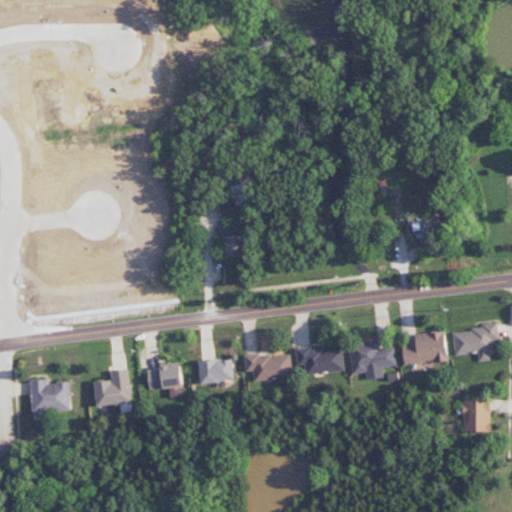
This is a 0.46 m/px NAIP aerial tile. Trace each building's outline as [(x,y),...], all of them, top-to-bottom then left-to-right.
[(437,222),(415,223),(416,243),(438,242),(437,222)] [(223,254),(241,253),(240,246),(247,246),(247,236),(223,237),(223,254)] [(0,258),(0,271),(0,272),(18,266),(14,254),(0,258)] [(452,330),(455,355),(478,353),(479,362),(490,361),(489,352),(494,351),(493,340),(499,339),(498,326),(452,330)] [(447,361),(445,332),(415,334),(416,344),(403,345),(404,364),(447,361)] [(353,374),(366,372),(367,380),(384,378),(383,367),(397,365),(394,346),(380,348),(379,339),(349,343),(353,374)] [(341,345),(297,351),(301,377),(345,370),(341,345)] [(290,352),(245,357),(247,382),(293,377),(290,352)] [(234,380),(232,358),(198,362),(201,384),(234,380)] [(149,389),(182,387),(181,365),(148,367),(149,389)] [(111,371),(112,380),(93,382),(97,407),(133,402),(128,369),(111,371)] [(31,380),(32,412),(71,411),(70,383),(47,383),(47,380),(31,380)] [(491,399),(464,398),(463,432),(490,432),(491,399)]
